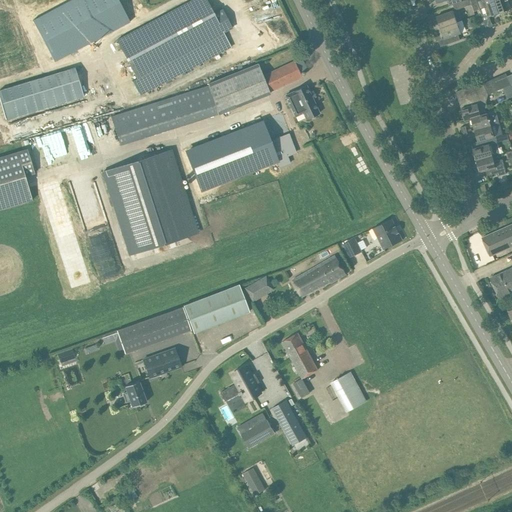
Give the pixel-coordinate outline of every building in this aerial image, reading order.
[(118,0),(71,0),(32,20),(54,62),(58,60),(126,24),(130,22),(118,0)] [(206,0),(192,0),(117,40),(137,78),(132,81),(140,95),(144,93),(231,47),(223,33),(227,31),(232,28),(222,9),(214,14),(213,13),(206,0)] [(465,0),(462,1),(453,5),(455,10),(471,4),(469,0),(465,0)] [(480,10),(476,0),(469,0),(471,4),(474,12),(480,10)] [(481,15),(487,13),(488,17),(500,13),(494,0),(476,0),(480,10),(481,15)] [(494,0),(500,13),(511,9),(507,0),(494,0)] [(440,28),(457,22),(453,11),(436,17),(440,28)] [(457,22),(440,28),(444,39),(461,33),(458,24),(457,22)] [(208,84),(111,115),(121,145),(218,114),(218,115),(269,94),(268,92),(301,77),(293,61),(261,76),(257,64),(208,84)] [(75,68),(0,90),(0,97),(7,120),(83,97),(75,68)] [(500,76),(505,87),(511,84),(506,73),(500,76)] [(500,76),(495,78),(499,89),(503,88),(505,87),(500,76)] [(499,89),(495,78),(489,81),(494,92),(499,89)] [(488,108),(486,102),(488,94),(483,83),(482,81),(466,88),(469,100),(471,106),(461,109),(461,110),(459,111),(461,118),(463,117),(464,120),(471,118),(486,114),(484,109),(488,108)] [(494,92),(489,81),(483,83),(488,94),(494,92)] [(511,84),(505,87),(503,88),(506,96),(511,93),(511,87),(511,84)] [(306,85),(285,96),(295,117),(303,113),(306,119),(319,113),(306,85)] [(456,92),(461,109),(471,106),(469,100),(466,88),(456,92)] [(73,111),(22,124),(25,137),(66,127),(65,125),(74,123),(73,122),(91,117),(89,110),(73,114),(73,111)] [(489,113),(488,113),(486,114),(471,118),(464,120),(471,119),(474,129),(499,122),(495,111),(489,113)] [(499,122),(474,129),(477,141),(496,136),(502,134),(499,122)] [(262,123),(187,152),(201,189),(276,160),(277,160),(269,141),(262,123)] [(35,154),(55,149),(57,158),(65,156),(66,161),(90,156),(82,125),(31,137),(35,154)] [(288,134),(269,141),(277,160),(296,153),(288,134)] [(496,136),(477,141),(478,141),(481,140),(483,146),(472,149),(476,160),(492,155),(501,153),(497,142),(496,136),(502,134),(496,136)] [(31,172),(24,148),(0,155),(0,207),(29,199),(22,175),(31,172)] [(169,148),(102,169),(129,253),(196,232),(169,148)] [(476,171),(478,170),(479,172),(490,169),(491,175),(497,173),(498,176),(506,174),(506,173),(505,171),(506,171),(503,161),(502,159),(494,161),(492,155),(476,160),(477,165),(475,166),(476,171)] [(395,227),(391,219),(373,228),(384,250),(402,241),(398,232),(399,232),(398,232),(397,232),(395,228),(396,227),(395,227)] [(511,246),(511,224),(482,238),(490,256),(511,246)] [(361,252),(355,239),(343,244),(350,258),(361,252)] [(346,274),(335,255),(292,280),(302,297),(330,282),(331,283),(346,274)] [(511,292),(511,268),(490,278),(500,299),(511,292)] [(274,290),(266,276),(262,278),(244,288),(252,302),(274,290)] [(249,312),(239,286),(206,298),(183,306),(193,333),(249,312)] [(191,330),(183,307),(117,331),(125,354),(191,330)] [(318,370),(298,333),(282,342),(302,379),(318,370)] [(174,349),(143,360),(149,378),(152,377),(152,378),(159,376),(158,372),(165,369),(166,372),(181,367),(174,349)] [(221,392),(225,401),(239,393),(240,395),(242,394),(246,401),(261,393),(256,384),(260,382),(255,373),(251,375),(246,366),(231,375),(236,384),(221,392)] [(366,403),(350,373),(331,383),(347,413),(366,403)] [(310,393),(302,379),(302,378),(293,383),(301,398),(310,393)] [(138,381),(125,386),(127,392),(123,394),(126,402),(130,401),(132,407),(146,402),(138,381)] [(305,434),(287,401),(272,410),(290,442),(305,434)] [(267,420),(242,435),(249,447),(274,433),(267,420)] [(256,474),(253,468),(243,474),(246,480),(256,474)] [(251,490),(254,495),(265,489),(262,484),(251,490)] [(134,502),(127,490),(123,493),(129,505),(134,502)]
